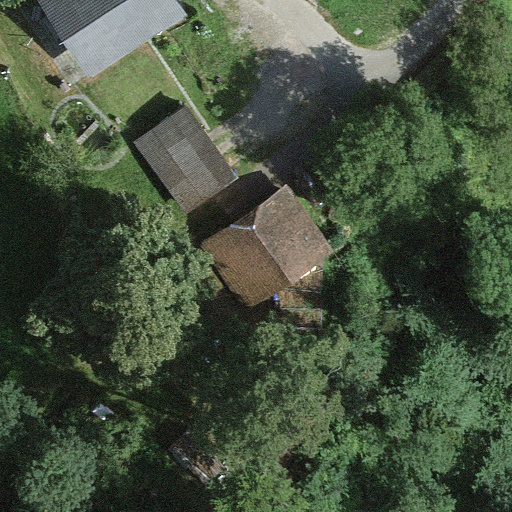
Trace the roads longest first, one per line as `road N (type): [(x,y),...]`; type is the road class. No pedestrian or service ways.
road 1 (track): [(377,69),(305,146),(165,232),(0,285)]
road 2 (track): [(457,0),(377,69),(345,62),(277,0)]
